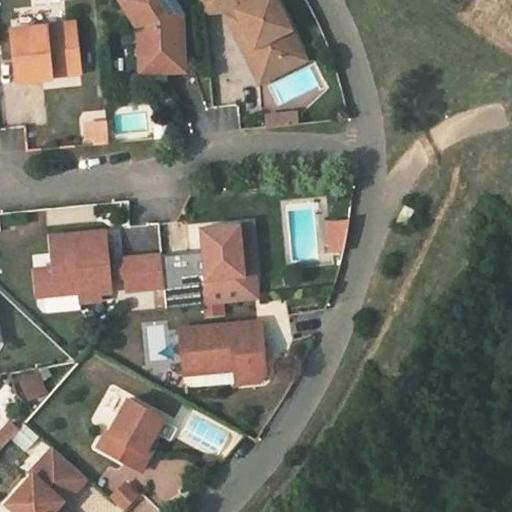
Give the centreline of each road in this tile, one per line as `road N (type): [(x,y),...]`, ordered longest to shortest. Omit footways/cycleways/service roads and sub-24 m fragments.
road 1 (residential): [(370,146),(371,217),(335,326),(270,454),(215,511)]
road 2 (residential): [(0,199),(89,188),(267,145),(370,146)]
road 3 (residential): [(327,0),(370,146)]
